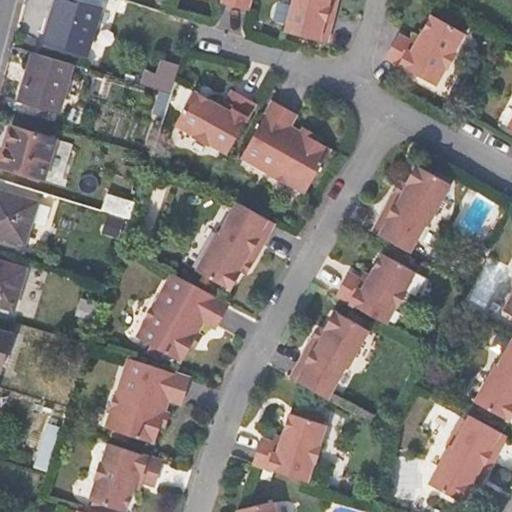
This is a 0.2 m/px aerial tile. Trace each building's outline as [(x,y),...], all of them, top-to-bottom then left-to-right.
[(87,56),(101,9),(69,0),(60,0),(48,44),(87,56)] [(224,0),(224,3),(248,9),(250,0),(224,0)] [(329,42),(336,14),(326,12),(329,0),(296,0),(288,32),(329,42)] [(329,0),(326,12),(336,14),(339,0),(329,0)] [(419,45),(412,42),(401,36),(389,58),(439,84),(448,67),(451,68),(459,53),(457,52),(467,32),(435,15),(422,39),(419,45)] [(416,35),(412,42),(419,45),(422,39),(416,35)] [(78,66),(38,55),(24,103),(38,108),(37,113),(52,118),(54,112),(64,115),(78,66)] [(156,57),(148,84),(172,91),(180,64),(156,57)] [(213,140),(230,150),(258,100),(236,89),(230,100),(226,106),(220,102),(196,89),(178,121),(198,133),(197,135),(211,143),(213,140)] [(226,106),(230,100),(224,96),(220,102),(226,106)] [(318,137),(305,130),(292,123),(300,111),(276,98),(244,154),(275,172),(273,174),(292,184),(294,182),(308,190),(333,145),(318,137)] [(309,125),(305,130),(318,137),(321,131),(309,125)] [(45,182),(57,144),(13,132),(1,169),(45,182)] [(388,208),(374,232),(411,253),(426,225),(430,227),(454,185),(420,166),(409,184),(412,186),(396,212),(388,208)] [(403,181),(388,208),(396,212),(412,186),(409,184),(403,181)] [(108,192),(104,211),(132,217),(137,199),(108,192)] [(0,238),(26,246),(38,207),(0,196),(0,238)] [(276,220),(240,200),(237,206),(223,231),(221,229),(200,266),(233,284),(242,267),(239,265),(255,239),(263,243),(276,220)] [(223,231),(237,206),(232,204),(218,228),(221,229),(223,231)] [(248,271),(263,243),(255,239),(239,265),(242,267),(248,271)] [(482,265),(486,258),(478,253),(473,260),(482,265)] [(350,273),(336,296),(387,325),(397,306),(400,307),(408,291),(406,290),(416,271),(385,254),(372,277),(368,284),(362,280),(350,273)] [(0,305),(14,310),(26,271),(0,263),(0,305)] [(231,302),(175,271),(158,302),(155,300),(144,319),(147,320),(139,334),(184,359),(192,344),(199,332),(206,319),(217,325),(231,302)] [(366,273),(362,280),(368,284),(372,277),(366,273)] [(511,330),(511,298),(499,323),(511,330)] [(94,321),(99,306),(84,302),(79,317),(94,321)] [(305,354),(292,378),(328,398),(345,368),(348,370),(371,330),(337,312),(326,332),(328,333),(314,359),(305,354)] [(319,328),(305,354),(314,359),(328,333),(326,332),(319,328)] [(199,332),(192,344),(197,346),(203,335),(199,332)] [(0,375),(0,376),(13,338),(0,334),(0,375)] [(493,361),(495,362),(498,364),(511,338),(507,335),(493,361)] [(511,338),(498,364),(495,362),(475,399),(509,419),(511,414),(511,338)] [(192,376),(132,357),(122,389),(119,388),(111,410),(115,411),(110,425),(158,439),(163,423),(167,409),(172,396),(184,400),(192,376)] [(167,409),(163,423),(170,426),(174,412),(167,409)] [(495,459),(508,435),(470,414),(453,445),(450,443),(429,481),(464,501),(474,483),(471,481),(486,454),(495,459)] [(255,441),(247,466),(300,483),(307,464),(310,465),(316,447),(313,446),(319,426),(286,415),(277,440),(275,447),(268,445),(255,441)] [(271,439),(268,445),(275,447),(277,440),(271,439)] [(167,463),(113,445),(106,463),(104,463),(98,480),(101,481),(95,500),(129,511),(137,487),(139,479),(148,482),(159,485),(167,463)] [(480,486),(495,459),(486,454),(471,481),(474,483),(480,486)] [(139,479),(137,487),(145,490),(148,482),(139,479)]
